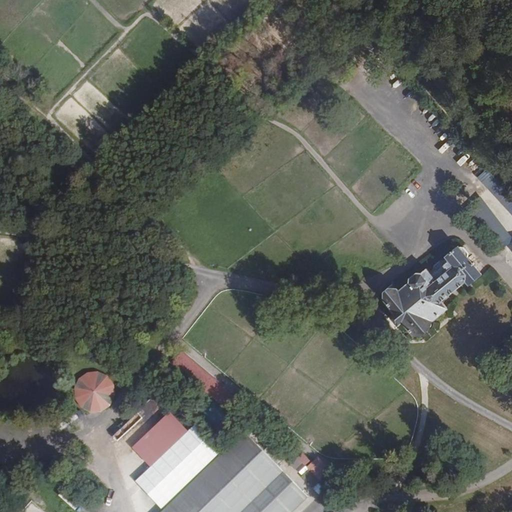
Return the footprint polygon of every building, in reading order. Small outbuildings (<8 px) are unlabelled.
[(444,309),(438,302),(461,282),(464,285),(477,274),(463,258),(464,253),(458,247),(451,248),(443,256),(444,258),(438,263),(436,261),(429,267),(431,269),(427,272),(423,269),(416,274),(414,272),(403,282),(404,283),(394,292),(387,290),(380,296),(381,304),(393,316),(386,321),(395,331),(401,325),(410,335),(420,336),(428,329),(430,320),(444,309)] [(167,366),(225,406),(235,391),(177,351),(167,366)] [(69,401),(104,415),(117,382),(82,368),(69,401)] [(137,485),(162,511),(221,453),(195,428),(137,485)] [(162,511),(160,511),(302,511),(312,503),(245,432),(221,453),(162,511)] [(301,451),(288,463),(311,487),(330,470),(316,456),(310,461),(301,451)]
